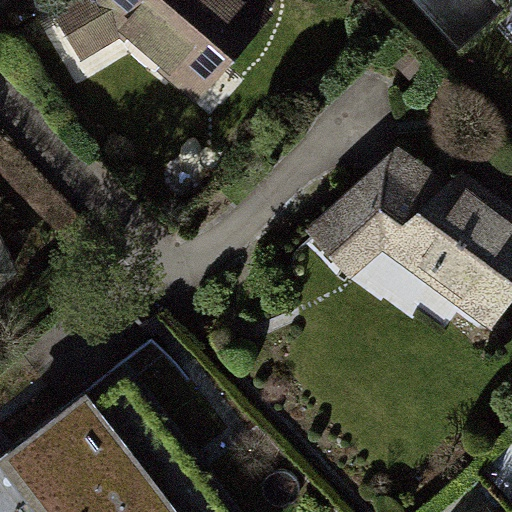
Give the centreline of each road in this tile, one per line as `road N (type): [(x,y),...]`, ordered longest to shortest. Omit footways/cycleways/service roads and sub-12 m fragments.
road 1 (residential): [(176,277),(0,91)]
road 2 (residential): [(356,128),(176,277)]
road 3 (residential): [(176,277),(73,360)]
